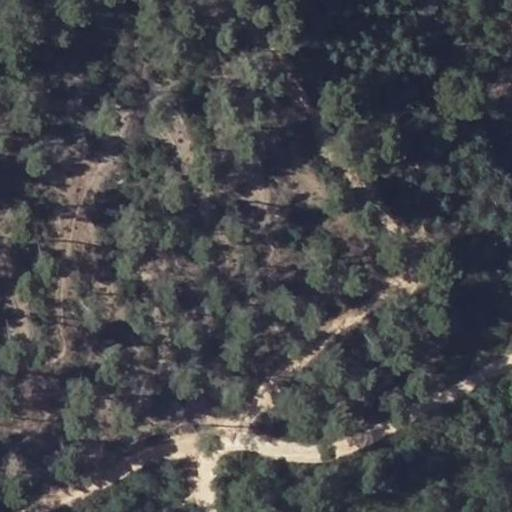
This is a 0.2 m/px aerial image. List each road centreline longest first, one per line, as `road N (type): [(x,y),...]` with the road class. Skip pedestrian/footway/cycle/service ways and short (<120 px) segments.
road 1 (track): [(511,363),(330,445),(207,437),(203,511)]
road 2 (track): [(29,511),(207,437)]
